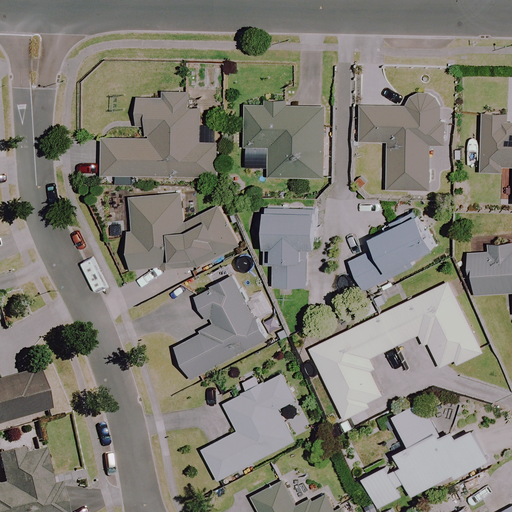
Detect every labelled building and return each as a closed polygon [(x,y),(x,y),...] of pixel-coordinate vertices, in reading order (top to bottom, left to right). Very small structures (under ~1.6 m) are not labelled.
[(388,187),(432,188),(433,142),(446,143),(446,118),(442,118),(443,103),(438,94),(430,89),(420,89),(412,93),(407,102),(361,101),(361,139),(388,139),(388,187)] [(166,102),(140,101),(139,123),(148,123),(148,138),(106,137),(105,174),(219,178),(220,143),(201,142),(202,96),(166,95),(166,102)] [(328,105),(248,101),(246,145),(270,146),(269,176),(325,179),(328,105)] [(511,125),(506,125),(507,114),(484,113),(483,173),(503,173),(503,166),(511,166),(511,125)] [(213,248),(218,256),(240,244),(219,203),(185,220),(186,194),(135,192),(132,267),(169,269),(170,256),(174,257),(195,257),(213,248)] [(318,247),(318,208),(267,207),(266,245),(275,245),(275,285),(306,286),(306,246),(318,247)] [(373,236),(378,247),(349,260),(364,291),(400,274),(397,267),(436,249),(420,214),(373,236)] [(511,240),(488,242),(489,251),(471,252),(474,296),(511,292),(511,240)] [(270,339),(236,273),(196,294),(213,326),(177,345),(194,378),(270,339)] [(312,347),(346,418),(372,406),(369,401),(383,394),(372,371),(377,369),(371,358),(419,335),(424,345),(430,343),(441,365),(456,358),(459,364),(485,351),(451,280),(312,347)] [(0,423),(48,411),(37,368),(1,377),(0,374),(0,423)] [(297,399),(284,373),(226,403),(239,430),(204,448),(220,479),(297,440),(280,408),(297,399)] [(443,438),(427,399),(396,412),(410,446),(394,453),(411,494),(492,461),(477,424),(443,438)] [(53,481),(46,446),(0,455),(0,457),(6,484),(0,484),(0,511),(74,511),(67,478),(53,481)] [(404,495),(390,465),(366,476),(379,506),(404,495)] [(287,480),(254,496),(262,511),(259,511),(348,511),(346,507),(338,511),(329,493),(301,507),(287,480)] [(511,511),(511,503),(494,511),(472,511),(468,504),(452,511),(511,511)]
